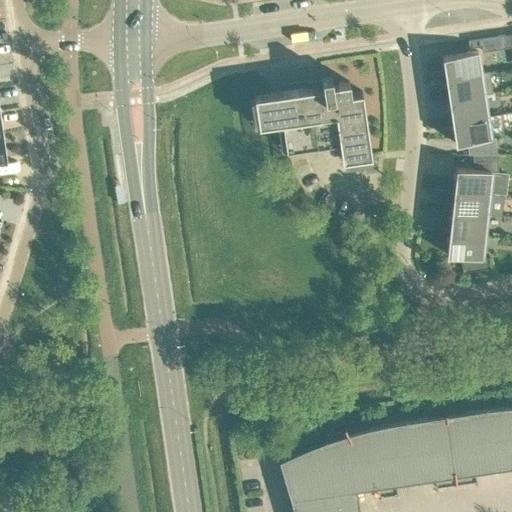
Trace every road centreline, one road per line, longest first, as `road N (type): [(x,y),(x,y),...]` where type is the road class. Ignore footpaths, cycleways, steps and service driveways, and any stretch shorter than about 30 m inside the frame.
road 1 (residential): [(511,285),(446,294),(424,292),(409,276),(403,258),(416,119),(402,5)]
road 2 (tertiary): [(138,169),(187,511)]
road 3 (residential): [(23,44),(39,188),(0,316)]
road 4 (unclassified): [(144,41),(402,5)]
road 5 (tertiary): [(117,41),(121,114),(138,169)]
road 6 (tertiary): [(138,169),(147,137),(144,41)]
